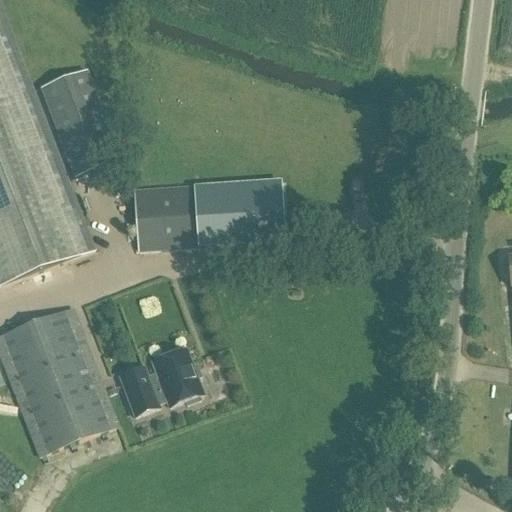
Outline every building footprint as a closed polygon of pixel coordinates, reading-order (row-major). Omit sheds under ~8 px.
[(0,0),(0,292),(97,256),(0,0)] [(88,77),(42,94),(76,183),(122,165),(88,77)] [(197,191),(135,195),(139,256),(201,252),(197,191)] [(75,314),(0,342),(0,354),(41,462),(120,431),(75,314)] [(145,375),(123,383),(137,422),(160,414),(158,409),(168,406),(170,413),(189,406),(190,409),(201,405),(199,402),(204,400),(198,384),(201,382),(197,370),(193,371),(187,357),(155,369),(160,383),(149,387),(145,375)]
